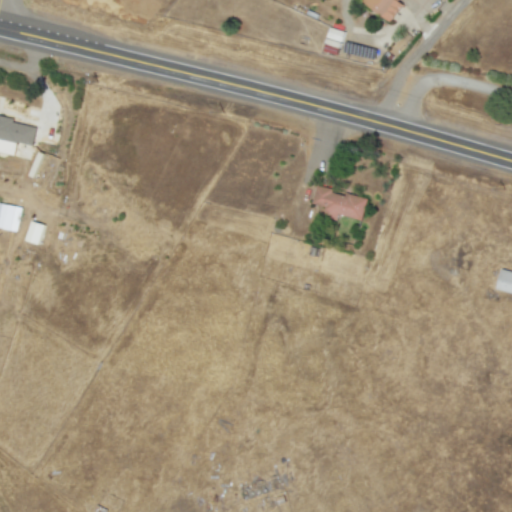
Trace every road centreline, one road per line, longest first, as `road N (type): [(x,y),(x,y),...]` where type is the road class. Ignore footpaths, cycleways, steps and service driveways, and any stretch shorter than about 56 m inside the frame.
road 1 (primary): [(511,145),(0,11)]
road 2 (residential): [(384,108),(418,46),(459,0)]
